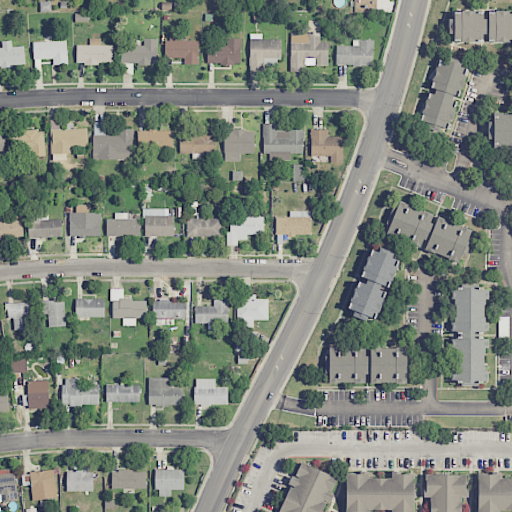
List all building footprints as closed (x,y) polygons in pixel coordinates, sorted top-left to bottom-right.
[(449,40),(511,40),(511,10),(450,10),(449,40)] [(280,39),(261,40),(261,33),(249,33),(250,79),(263,79),(263,66),(280,65),(280,39)] [(328,66),(328,42),(320,42),(320,33),(290,33),(290,71),(305,71),(305,65),(328,66)] [(199,41),(184,41),(184,35),(166,35),(166,58),(184,58),(184,65),(199,64),(199,41)] [(113,45),(101,45),(101,38),(90,38),(90,45),(76,45),(77,64),(113,64),(113,45)] [(158,38),(144,38),(144,45),(121,45),(121,63),(157,63),(158,38)] [(208,45),(207,64),(240,64),(241,39),(227,38),(226,45),(208,45)] [(336,45),(336,65),(373,65),(373,40),(353,39),(352,46),(336,45)] [(2,48),(0,47),(0,67),(25,65),(24,46),(12,47),(11,40),(1,41),(2,48)] [(53,59),(53,65),(67,65),(67,41),(33,42),(33,59),(53,59)] [(419,125),(449,132),(467,66),(437,58),(419,125)] [(489,148),(511,148),(511,112),(494,112),(494,120),(489,120),(489,148)] [(87,128),(73,129),(73,126),(60,127),(60,120),(50,120),(51,154),(74,153),(73,147),(87,146),(87,128)] [(277,124),(264,123),(263,153),(272,153),(272,160),(290,160),(291,153),(303,154),(303,130),(277,130),(277,124)] [(133,160),(133,129),(118,129),(118,136),(106,136),(106,124),(93,124),(93,159),(133,160)] [(180,134),(179,153),(214,154),(214,129),(200,128),(200,134),(180,134)] [(45,156),(44,130),(22,130),(22,149),(30,149),(31,156),(45,156)] [(173,130),(138,130),(138,148),(152,148),(152,150),(172,151),(173,130)] [(254,130),(224,130),(224,161),(240,161),(240,153),(254,153),(254,130)] [(331,163),(343,162),(342,136),(328,137),(327,130),(310,130),(311,156),(331,155),(331,163)] [(293,181),(304,181),(305,165),(293,164),(293,181)] [(464,262),(476,227),(394,200),(383,235),(464,262)] [(70,237),(101,236),(100,213),(91,213),(90,205),(76,205),(76,213),(69,213),(70,237)] [(174,236),(173,209),(144,209),(144,236),(174,236)] [(264,234),(263,216),(251,217),(250,210),(242,210),(243,216),(228,216),(228,246),(238,245),(237,240),(247,240),(247,235),(264,234)] [(311,211),(289,211),(289,216),(275,217),(276,235),(311,234),(311,211)] [(106,218),(106,235),(140,236),(140,219),(132,219),(132,213),(115,212),(114,219),(106,218)] [(23,219),(8,220),(8,215),(0,215),(0,238),(23,238),(23,219)] [(187,236),(220,237),(221,219),(187,218),(187,236)] [(28,220),(29,238),(62,237),(61,219),(28,220)] [(401,254),(371,243),(347,312),(377,323),(401,254)] [(488,385),(488,284),(451,284),(451,386),(488,385)] [(237,320),(243,320),(243,327),(253,327),(253,320),(268,320),(268,297),(250,297),(250,285),(238,285),(237,320)] [(146,299),(123,299),(124,289),(112,289),(112,319),(128,319),(128,324),(134,324),(134,318),(146,318),(146,299)] [(75,317),(104,317),(104,299),(76,298),(75,317)] [(186,319),(186,301),(153,300),(153,318),(186,319)] [(195,306),(195,323),(228,322),(228,300),(214,300),(214,306),(195,306)] [(48,314),(48,327),(65,326),(64,301),(39,302),(40,314),(48,314)] [(13,318),(14,330),(30,329),(29,302),(6,303),(7,318),(13,318)] [(327,382),(409,382),(409,347),(327,346),(327,382)] [(26,357),(11,357),(11,373),(27,373),(26,357)] [(148,406),(183,405),(183,388),(172,388),(172,377),(148,378),(148,406)] [(99,405),(99,385),(77,385),(77,378),(62,379),(63,405),(99,405)] [(227,405),(228,387),(215,387),(215,378),(195,378),(194,405),(227,405)] [(27,381),(28,408),(49,408),(48,380),(27,381)] [(139,402),(140,385),(106,384),(106,402),(139,402)] [(321,511),(278,511),(301,461),(337,477),(321,511)] [(171,490),(184,489),(183,469),(175,469),(175,468),(156,468),(156,497),(171,496),(171,490)] [(66,491),(93,491),(93,471),(67,470),(66,491)] [(146,489),(146,471),(112,470),(112,488),(146,489)] [(346,511),(346,472),(413,472),(413,511),(346,511)] [(424,511),(424,474),(466,474),(466,511),(424,511)] [(511,511),(478,511),(478,474),(511,474),(511,511)]
